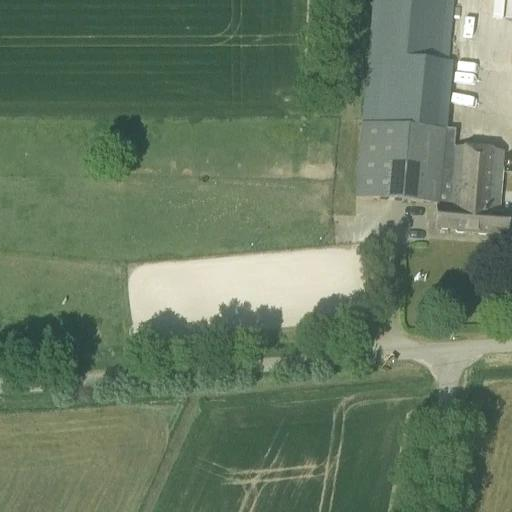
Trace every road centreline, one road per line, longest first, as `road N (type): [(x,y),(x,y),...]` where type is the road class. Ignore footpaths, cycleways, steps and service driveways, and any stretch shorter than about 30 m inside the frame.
road 1 (unclassified): [(457,348),(0,385)]
road 2 (unclassified): [(425,511),(457,348)]
